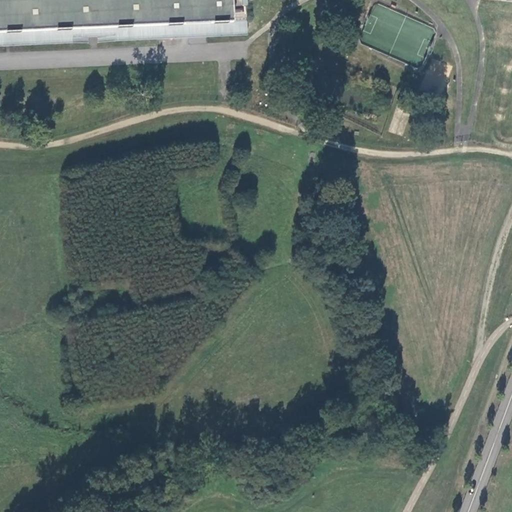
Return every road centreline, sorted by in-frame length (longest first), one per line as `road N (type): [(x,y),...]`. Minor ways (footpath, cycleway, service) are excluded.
road 1 (track): [(511,154),(378,154),(202,108),(51,144),(0,144)]
road 2 (track): [(477,366),(493,267),(511,213)]
road 3 (unclassified): [(511,394),(468,511)]
